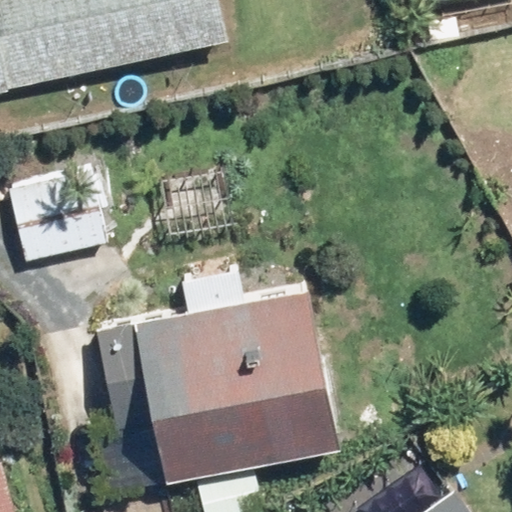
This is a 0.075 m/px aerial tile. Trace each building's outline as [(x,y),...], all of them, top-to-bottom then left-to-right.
[(0,0),(0,78),(237,24),(231,0),(0,0)] [(102,156),(11,173),(26,253),(117,236),(102,156)] [(243,255),(186,268),(192,296),(141,308),(144,321),(105,330),(125,416),(162,407),(176,471),(200,466),(210,511),(235,511),(266,505),(255,456),(351,434),(314,268),(249,283),(243,255)] [(0,511),(19,511),(4,450),(0,451),(0,511)] [(487,511),(460,476),(413,511),(375,511),(372,507),(365,511),(487,511)]
